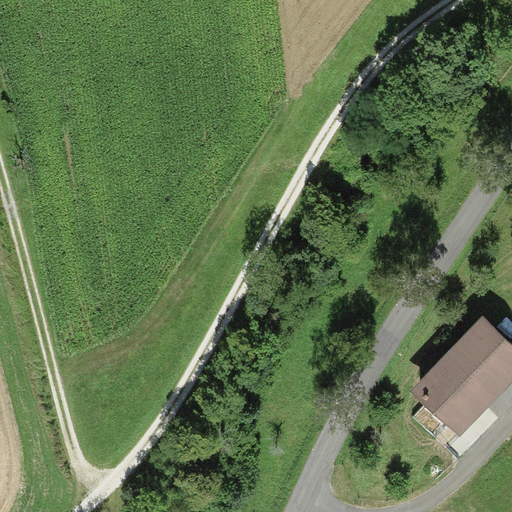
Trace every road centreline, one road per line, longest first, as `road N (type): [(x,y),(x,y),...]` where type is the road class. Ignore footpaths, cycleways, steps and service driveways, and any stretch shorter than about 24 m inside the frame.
road 1 (track): [(78,511),(152,429),(223,321),(315,136),(376,57),(449,0)]
road 2 (tertiary): [(298,511),(381,354),(511,145)]
road 3 (track): [(101,484),(71,457),(0,196)]
road 4 (track): [(393,511),(441,489),(511,409)]
